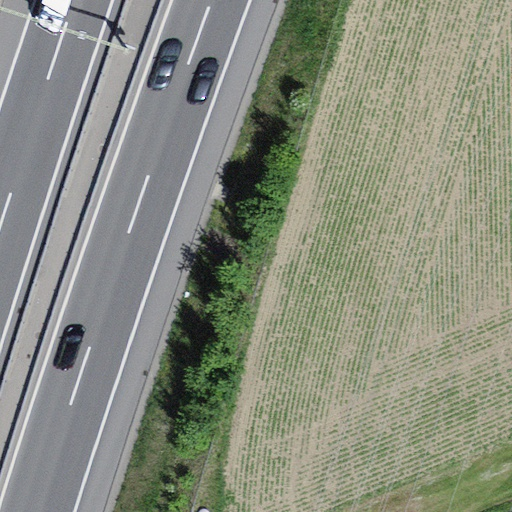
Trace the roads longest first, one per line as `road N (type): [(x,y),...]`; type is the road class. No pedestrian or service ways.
road 1 (motorway): [(40,511),(215,0)]
road 2 (motorway): [(74,0),(0,229)]
